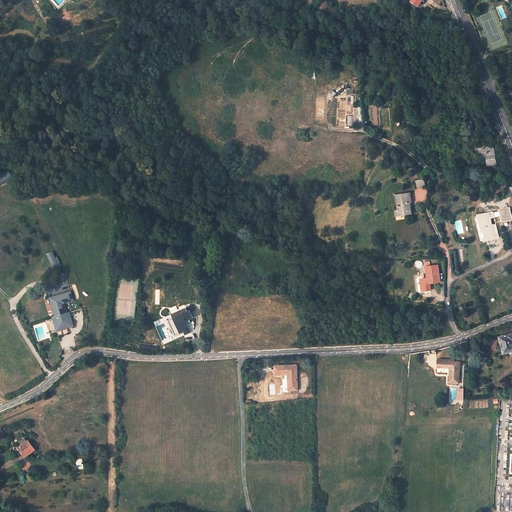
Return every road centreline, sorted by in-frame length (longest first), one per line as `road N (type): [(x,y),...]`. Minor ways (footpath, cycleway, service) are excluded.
road 1 (unclassified): [(511,318),(419,346),(240,354)]
road 2 (unclassified): [(240,354),(90,351),(0,408)]
road 3 (secondary): [(511,148),(452,0)]
road 4 (unclassified): [(240,354),(248,511)]
road 5 (track): [(511,180),(438,176),(390,137)]
